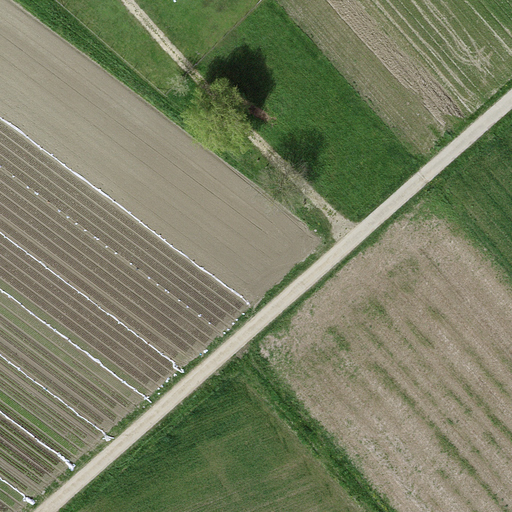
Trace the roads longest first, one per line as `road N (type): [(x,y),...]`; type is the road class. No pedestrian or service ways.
road 1 (track): [(45,511),(511,103)]
road 2 (track): [(353,240),(125,0)]
